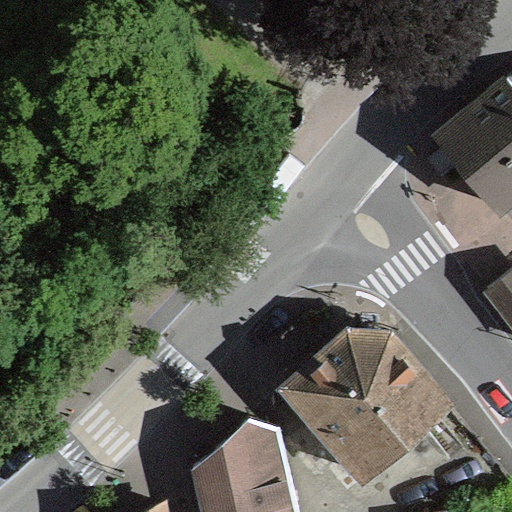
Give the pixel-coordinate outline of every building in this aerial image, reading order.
[(511,68),(441,126),(502,200),(511,191),(511,68)] [(500,291),(511,306),(511,265),(492,281),(500,291)] [(370,468),(451,396),(391,326),(354,323),(291,377),(370,468)] [(212,511),(303,511),(280,419),(255,409),(242,420),(200,458),(212,511)] [(167,511),(167,499),(144,511),(167,511)]
